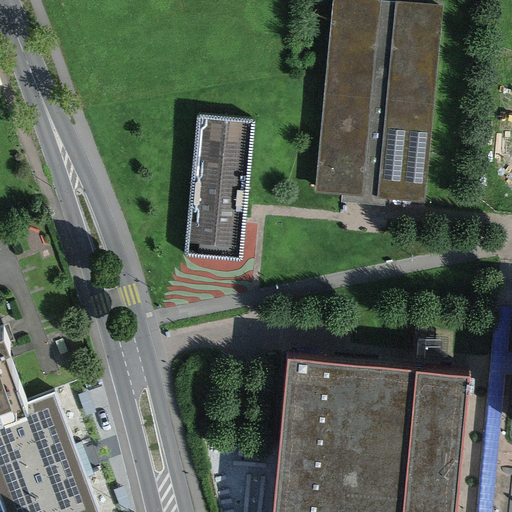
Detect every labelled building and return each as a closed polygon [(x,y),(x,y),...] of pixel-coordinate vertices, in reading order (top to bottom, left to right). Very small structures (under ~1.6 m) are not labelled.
[(443,5),(389,0),(338,0),(320,188),(423,198),(443,5)] [(248,122),(202,119),(194,239),(239,243),(248,122)] [(0,325),(0,431),(33,419),(27,403),(18,378),(24,376),(18,357),(12,359),(0,325)] [(270,511),(457,511),(471,369),(287,351),(270,511)] [(0,431),(0,504),(2,511),(98,511),(80,460),(56,392),(27,403),(33,419),(0,431)]
